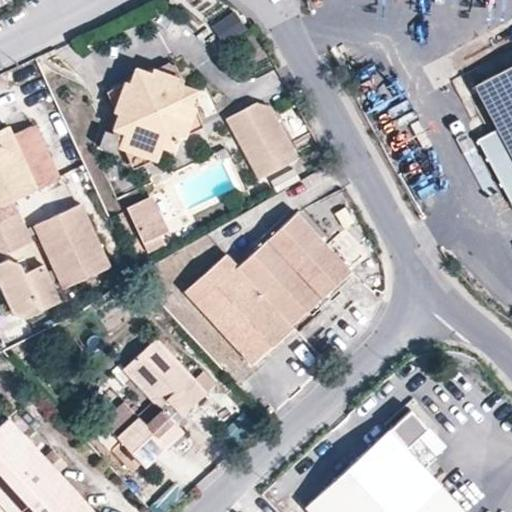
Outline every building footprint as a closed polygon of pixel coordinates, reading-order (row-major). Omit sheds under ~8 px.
[(11,0),(0,0),(0,10),(13,7),(11,0)] [(130,82),(107,93),(119,114),(111,133),(105,132),(101,147),(113,152),(116,148),(124,151),(133,170),(152,161),(157,163),(162,145),(177,150),(181,139),(203,127),(193,106),(199,89),(185,85),(184,76),(172,63),(151,73),(135,68),(130,82)] [(511,64),(475,85),(498,127),(478,138),(511,200),(511,64)] [(257,103),(224,120),(258,182),(299,159),(271,107),(257,103)] [(9,127),(0,131),(0,253),(31,239),(14,202),(61,181),(38,130),(31,127),(13,136),(9,127)] [(130,205),(142,230),(163,220),(152,196),(130,205)] [(81,206),(37,226),(65,286),(108,267),(81,206)] [(223,255),(186,291),(253,365),(294,329),(290,325),(349,271),(295,211),(236,268),(223,255)] [(163,220),(142,230),(147,240),(168,231),(163,220)] [(6,259),(0,262),(0,286),(12,313),(26,317),(57,302),(41,267),(24,275),(18,264),(6,259)] [(157,340),(125,369),(161,407),(146,420),(142,415),(141,416),(127,400),(105,420),(120,435),(119,435),(147,466),(184,431),(172,418),(183,408),(187,412),(206,395),(157,340)] [(91,511),(6,419),(0,425),(0,502),(9,511),(91,511)] [(468,511),(426,465),(408,446),(392,428),(307,506),(312,511),(468,511)] [(420,436),(408,446),(426,465),(437,455),(420,436)] [(152,511),(167,511),(186,495),(176,485),(150,509),(152,511)]
